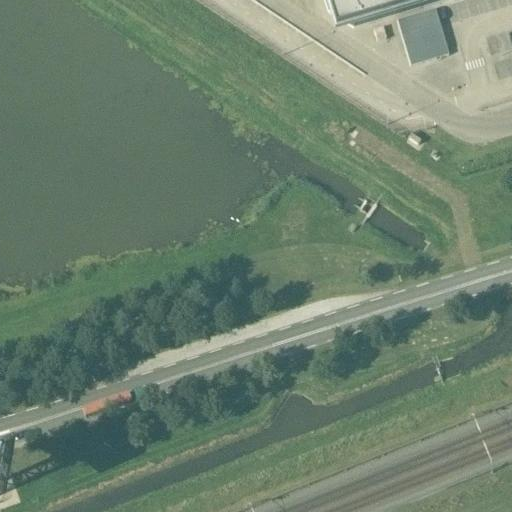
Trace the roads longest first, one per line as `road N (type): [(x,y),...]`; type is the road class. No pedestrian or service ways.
road 1 (secondary): [(0,433),(511,272)]
road 2 (track): [(350,134),(459,204),(477,283)]
